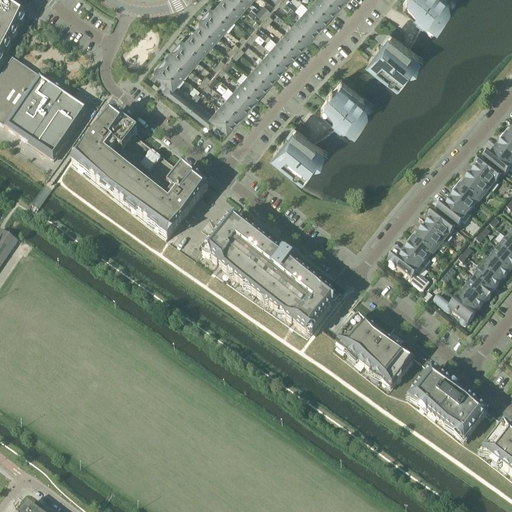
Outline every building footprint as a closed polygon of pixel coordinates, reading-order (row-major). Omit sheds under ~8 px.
[(4,3),(0,0),(0,79),(12,61),(4,55),(21,24),(24,17),(4,3)] [(242,9),(229,0),(221,0),(220,2),(221,3),(218,6),(234,18),(240,10),(241,10),(242,9)] [(249,1),(247,0),(229,0),(242,9),(248,2),(249,1)] [(330,12),(315,0),(314,0),(309,7),(308,7),(307,8),(322,20),(324,21),(328,15),(327,14),(330,12)] [(315,0),(330,12),(331,13),(335,7),(335,6),(337,3),(332,0),(315,0)] [(432,27),(434,24),(453,0),(452,0),(405,0),(403,3),(414,12),(424,21),(425,21),(429,24),(432,27)] [(206,15),(223,28),(230,20),(215,7),(212,11),(210,10),(206,15)] [(322,20),(307,8),(301,16),(318,29),(322,24),(320,23),(322,20)] [(204,21),(202,24),(217,37),(223,28),(206,15),(202,20),(204,21)] [(318,29),(301,16),(294,24),(309,37),(312,33),(314,35),(318,29)] [(197,30),(194,32),(210,45),(216,37),(217,37),(202,24),(200,23),(196,29),(197,30)] [(284,34),(283,35),(298,47),(300,48),(304,42),(303,42),(306,38),(291,26),(284,34)] [(210,45),(194,32),(193,31),(189,37),(190,38),(187,41),(203,53),(209,45),(210,45)] [(276,42),(276,43),(291,55),(292,56),(297,51),(296,50),(298,47),(283,35),(277,42),(276,42)] [(370,62),(384,73),(387,76),(388,78),(390,80),(393,80),(398,84),(419,58),(410,51),(391,36),(385,44),(383,43),(381,44),(368,61),(370,62)] [(203,53),(187,41),(186,40),(183,44),(181,42),(177,47),(195,61),(201,53),(202,53),(203,53)] [(269,50),(268,51),(284,63),(285,64),(290,59),(289,58),(291,55),(276,43),(270,50),(269,50)] [(175,54),(173,57),(188,69),(195,61),(177,47),(173,52),(175,54)] [(262,58),(261,59),(277,71),(278,72),(282,67),(281,66),(284,63),(268,51),(262,59),(262,58)] [(167,58),(163,63),(180,77),(187,69),(188,70),(188,69),(173,57),(172,56),(169,60),(167,58)] [(255,66),(254,67),(269,79),(271,80),(275,75),(274,74),(277,71),(261,59),(255,67),(255,66)] [(0,126),(53,163),(88,112),(12,61),(0,79),(0,126)] [(180,77),(163,63),(159,68),(160,69),(156,74),(163,79),(164,78),(170,83),(174,85),(180,77)] [(269,79),(254,67),(248,75),(247,74),(247,75),(262,87),(264,88),(268,83),(267,82),(269,79)] [(240,82),(240,83),(255,95),(256,96),(261,91),(260,90),(262,87),(247,75),(241,83),(240,82)] [(333,89),(331,90),(327,95),(326,97),(327,99),(321,107),(332,116),(332,117),(342,125),(343,126),(343,125),(350,131),(371,104),(369,103),(356,93),(341,81),(335,89),(333,89)] [(174,85),(170,83),(164,90),(168,93),(167,94),(174,100),(175,98),(187,108),(193,100),(174,85)] [(240,83),(233,91),(251,105),(255,100),(253,98),(255,95),(240,83)] [(251,105),(233,91),(226,100),(241,112),(242,112),(245,108),(247,110),(251,105)] [(225,99),(219,107),(236,121),(240,116),(238,114),(241,112),(226,100),(225,99)] [(193,100),(187,108),(199,117),(198,118),(205,124),(206,123),(209,126),(215,119),(212,116),(193,100)] [(219,107),(212,116),(215,119),(221,124),(221,125),(227,130),(231,125),(232,126),(236,121),(219,107)] [(109,119),(71,167),(79,173),(161,239),(166,242),(167,242),(204,195),(205,194),(109,119)] [(296,129),(289,138),(288,137),(286,138),(273,154),(274,155),(275,156),(279,160),(292,169),(292,172),(295,174),(297,174),(303,178),(324,152),(323,151),(315,145),(296,130),(296,129)] [(511,132),(511,133),(510,131),(509,131),(508,131),(507,131),(503,136),(511,142),(511,132)] [(501,143),(495,150),(511,163),(511,142),(503,136),(500,140),(500,141),(500,142),(500,143),(501,143)] [(511,168),(511,163),(495,150),(490,157),(488,155),(483,161),(504,178),(511,168)] [(470,177),(489,192),(500,179),(479,163),(474,169),(476,170),(470,177)] [(460,183),(456,187),(478,204),(489,192),(470,177),(465,185),(462,183),(461,182),(460,183)] [(478,204),(456,187),(453,192),(453,193),(453,194),(454,194),(448,202),(468,217),(478,204)] [(468,217),(448,202),(443,208),(441,207),(436,213),(457,230),(468,217)] [(430,223),(424,230),(443,244),(453,232),(433,215),(428,221),(430,223)] [(493,231),(498,225),(494,221),(488,227),(493,231)] [(334,302),(289,267),(294,260),(286,250),(279,259),(239,227),(237,229),(230,224),(216,241),(205,254),(213,260),(211,263),(216,267),(217,268),(218,267),(221,269),(221,270),(291,326),(292,325),(296,328),(295,329),(306,338),(311,331),(314,333),(331,311),(328,309),(334,302)] [(413,235),(410,240),(432,257),(443,244),(424,230),(418,237),(416,235),(415,235),(414,235),(413,235)] [(1,231),(0,232),(0,268),(18,242),(1,231)] [(480,236),(484,240),(489,234),(485,231),(480,236)] [(484,240),(480,236),(475,242),(479,246),(484,240)] [(511,245),(507,241),(504,239),(498,246),(501,249),(498,251),(511,262),(511,245)] [(432,257),(410,240),(407,244),(406,245),(407,245),(407,246),(408,247),(402,254),(421,269),(432,257)] [(492,258),(490,262),(507,275),(511,271),(511,262),(498,251),(496,249),(490,256),(492,258)] [(467,250),(462,256),(467,260),(472,254),(467,250)] [(421,269),(402,254),(396,261),(393,258),(388,264),(390,265),(388,267),(394,272),(395,270),(410,281),(409,282),(409,283),(409,284),(421,293),(422,293),(423,292),(425,289),(428,285),(416,275),(421,269)] [(467,260),(462,256),(457,262),(462,266),(467,260)] [(507,275),(490,262),(487,259),(481,266),(484,269),(482,271),(481,272),(499,285),(502,281),(504,280),(507,275)] [(481,272),(482,271),(479,269),(473,276),(475,279),(473,282),(490,295),(499,285),(481,272)] [(446,277),(450,280),(455,274),(450,271),(446,277)] [(450,280),(446,277),(441,283),(445,286),(450,280)] [(467,289),(464,292),(482,306),(485,302),(486,302),(487,302),(488,301),(489,300),(489,299),(490,299),(490,298),(490,297),(490,296),(490,295),(473,282),(470,279),(464,286),(467,289)] [(464,292),(456,302),(473,316),(473,315),(476,311),(477,311),(478,311),(482,306),(464,292)] [(453,299),(448,305),(438,298),(433,304),(446,315),(447,315),(448,315),(450,315),(450,314),(451,314),(460,321),(460,322),(459,323),(459,324),(459,325),(460,326),(461,327),(461,328),(462,328),(463,328),(464,328),(465,328),(466,328),(467,327),(467,326),(475,316),(473,315),(473,316),(456,302),(453,299)] [(420,299),(416,304),(421,307),(424,303),(420,299)] [(511,434),(510,435),(501,428),(484,418),(477,413),(475,408),(440,381),(438,380),(434,380),(429,375),(413,363),(396,351),(395,351),(393,349),(387,345),(375,336),(376,335),(359,322),(359,323),(357,321),(357,322),(338,346),(392,390),(406,405),(461,448),(477,458),(511,485),(511,434)]
